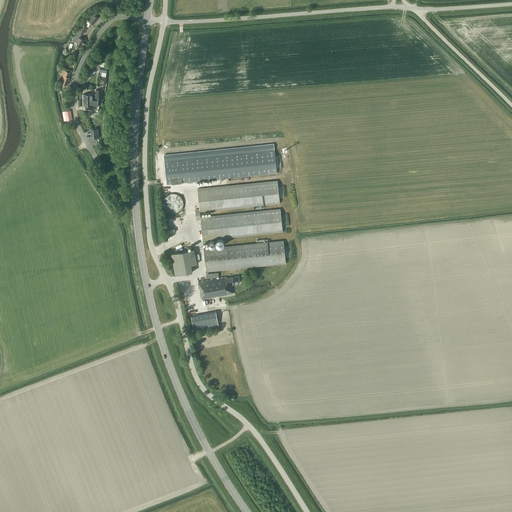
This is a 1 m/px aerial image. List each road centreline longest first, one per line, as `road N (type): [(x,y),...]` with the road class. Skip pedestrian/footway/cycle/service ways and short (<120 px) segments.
road 1 (unclassified): [(164,21),(511,4)]
road 2 (primary): [(146,285),(135,214),(146,19)]
road 3 (unclassified): [(166,279),(149,239),(144,153),(164,21)]
road 4 (unclassified): [(307,511),(261,440),(200,384),(180,319)]
road 5 (primary): [(245,511),(179,392),(157,328)]
road 6 (residential): [(146,19),(112,18),(79,65),(73,109),(95,157)]
road 7 (track): [(402,0),(511,105)]
